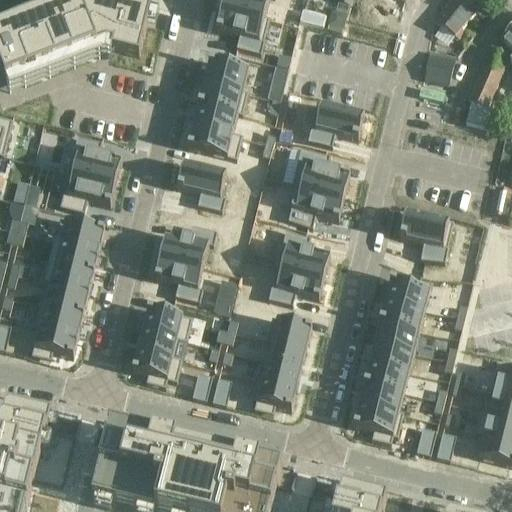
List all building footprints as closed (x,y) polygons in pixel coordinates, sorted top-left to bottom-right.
[(10,29),(0,32),(0,69),(6,86),(5,86),(9,97),(10,97),(42,84),(107,59),(111,60),(112,54),(113,54),(113,56),(139,62),(151,11),(122,4),(121,4),(105,0),(85,0),(69,6),(10,29)] [(226,0),(223,15),(264,25),(270,3),(275,5),(275,0),(226,0)] [(304,18),(308,0),(291,0),(288,14),(304,18)] [(352,0),(339,0),(338,7),(349,10),(352,0)] [(486,0),(457,0),(437,28),(454,42),(486,0)] [(404,10),(403,9),(380,4),(373,31),(397,37),(404,10)] [(223,15),(217,37),(239,43),(236,56),(253,60),(261,62),(264,48),(259,47),(260,44),(264,25),(223,15)] [(332,15),(328,30),(342,34),(346,19),(332,15)] [(511,30),(501,45),(511,53),(511,65),(511,67),(511,66),(511,30)] [(468,105),(471,106),(486,113),(508,63),(489,55),(468,105)] [(428,56),(424,85),(449,91),(455,63),(428,56)] [(291,63),(279,60),(276,72),(288,75),(291,63)] [(210,67),(204,90),(243,99),(244,95),(248,77),(245,76),(210,67)] [(280,74),(278,84),(283,86),(286,86),(288,76),(280,74)] [(283,97),(286,86),(283,86),(278,84),(275,95),(277,95),(283,97)] [(204,90),(199,111),(236,120),(237,120),(240,109),(243,99),(204,90)] [(275,95),(272,107),(280,109),(283,97),(277,95),(275,95)] [(489,114),(486,113),(471,106),(466,127),(485,132),(489,114)] [(277,120),(280,109),(272,107),(269,118),(277,120)] [(199,111),(194,132),(228,140),(232,141),(237,120),(236,120),(199,111)] [(311,133),(308,147),(332,153),(335,141),(358,146),(364,121),(322,111),(316,134),(311,133)] [(194,132),(188,155),(219,162),(227,164),(232,141),(228,140),(194,132)] [(278,144),(290,147),(292,137),(280,134),(278,144)] [(268,138),(265,149),(273,151),(275,140),(268,138)] [(79,158),(74,180),(116,190),(121,167),(99,162),(102,149),(78,143),(74,157),(79,158)] [(270,163),(273,151),(265,149),(262,161),(270,163)] [(307,171),(302,192),(320,197),(344,203),(350,180),(327,174),(329,165),(330,162),(306,156),(302,170),(307,171)] [(179,192),(178,195),(185,197),(201,201),(198,213),(202,214),(222,219),(225,205),(221,204),(223,193),(224,190),(226,180),(212,177),(184,170),(179,192)] [(64,200),(60,214),(85,220),(88,207),(110,213),(116,190),(74,180),(69,201),(64,200)] [(292,213),(288,227),(313,233),(313,230),(316,220),(338,225),(344,203),(320,197),(302,192),(297,214),(292,213)] [(495,193),(489,218),(505,222),(511,197),(495,193)] [(24,209),(27,198),(16,195),(13,206),(24,209)] [(24,211),(21,227),(28,229),(28,228),(34,230),(38,214),(24,211)] [(403,234),(400,243),(410,246),(423,249),(420,261),(439,266),(444,267),(448,253),(443,252),(449,229),(448,228),(406,218),(403,234)] [(12,225),(9,236),(17,238),(20,227),(12,225)] [(20,227),(17,238),(25,240),(28,229),(20,227)] [(66,227),(60,249),(99,258),(104,237),(66,227)] [(166,240),(161,263),(188,270),(203,274),(208,252),(213,253),(217,240),(197,235),(192,234),(189,246),(174,242),(166,240)] [(9,236),(7,248),(14,250),(17,238),(9,236)] [(288,251),(282,272),(324,283),(326,276),(330,260),(308,255),(307,254),(310,242),(286,236),(283,250),(287,251),(288,251)] [(17,238),(14,250),(22,252),(25,240),(17,238)] [(60,249),(55,270),(94,279),(99,258),(60,249)] [(161,263),(155,286),(162,288),(178,292),(175,305),(199,310),(203,297),(198,295),(203,274),(188,270),(161,263)] [(13,269),(10,281),(18,283),(20,271),(13,269)] [(55,270),(50,291),(89,300),(94,279),(55,270)] [(272,293),(269,307),(293,313),(296,300),(319,305),(324,283),(282,272),(277,294),(272,293)] [(10,281),(7,293),(15,295),(18,283),(10,281)] [(391,282),(385,306),(413,313),(424,315),(430,292),(419,289),(391,282)] [(50,291),(45,312),(83,321),(89,300),(50,291)] [(5,302),(2,314),(9,316),(12,304),(5,302)] [(385,306),(380,326),(408,333),(419,336),(424,315),(413,313),(385,306)] [(45,312),(40,333),(78,342),(83,321),(45,312)] [(468,314),(460,312),(457,323),(465,325),(468,314)] [(148,316),(143,337),(177,346),(181,329),(182,324),(155,317),(148,316)] [(222,323),(219,335),(227,337),(230,325),(222,323)] [(462,337),(465,325),(457,323),(454,335),(462,337)] [(230,325),(227,337),(235,339),(238,327),(230,325)] [(379,331),(375,347),(388,351),(402,354),(414,357),(419,336),(408,333),(380,326),(379,331)] [(277,327),(272,348),(306,356),(311,335),(277,327)] [(0,332),(0,356),(5,358),(11,335),(0,332)] [(40,333),(32,362),(39,364),(39,363),(50,366),(51,359),(52,360),(52,359),(73,364),(78,342),(40,333)] [(219,335),(216,347),(224,349),(227,337),(219,335)] [(143,337),(138,357),(172,365),(177,346),(143,337)] [(227,337),(224,349),(232,351),(235,339),(227,337)] [(375,347),(369,368),(383,372),(397,375),(409,378),(414,357),(402,354),(388,351),(375,347)] [(272,348),(267,368),(301,376),(306,356),(272,348)] [(211,354),(209,366),(216,368),(219,356),(211,354)] [(455,367),(457,356),(450,354),(447,366),(455,367)] [(138,357),(133,379),(149,383),(149,384),(148,390),(159,392),(158,393),(165,395),(172,365),(138,357)] [(225,358),(222,369),(230,371),(233,359),(225,358)] [(452,379),(455,367),(447,366),(444,377),(452,379)] [(267,368),(262,388),(296,396),(301,376),(267,368)] [(369,368),(364,389),(377,393),(391,396),(404,399),(409,378),(397,375),(383,372),(369,368)] [(511,379),(501,376),(495,399),(511,403),(511,379)] [(458,378),(455,389),(463,391),(466,380),(458,378)] [(199,381),(193,404),(197,405),(206,408),(212,384),(203,382),(199,381)] [(218,386),(212,409),(226,413),(232,389),(218,386)] [(262,388),(255,417),(262,418),(273,420),(274,414),(275,414),(291,418),(296,396),(262,388)] [(362,398),(359,410),(386,417),(399,420),(404,399),(391,396),(377,393),(364,389),(362,398)] [(460,403),(463,391),(455,389),(452,401),(460,403)] [(444,409),(447,397),(439,395),(436,407),(444,409)] [(511,403),(495,399),(490,420),(511,425),(511,403)] [(441,421),(444,409),(436,407),(435,411),(433,419),(441,421)] [(0,511),(28,511),(51,419),(6,408),(0,432),(0,511)] [(359,410),(353,433),(393,443),(397,427),(399,420),(386,417),(359,410)] [(455,422),(447,420),(444,431),(452,433),(455,422)] [(511,425),(490,420),(485,441),(511,448),(511,425)] [(111,434),(92,510),(101,511),(273,511),(282,476),(185,452),(111,434)] [(416,460),(430,463),(436,439),(422,435),(416,460)] [(450,468),(456,444),(442,440),(436,464),(450,468)] [(511,448),(485,441),(479,464),(511,472),(511,448)] [(342,491),(336,511),(384,511),(387,502),(342,491)]
